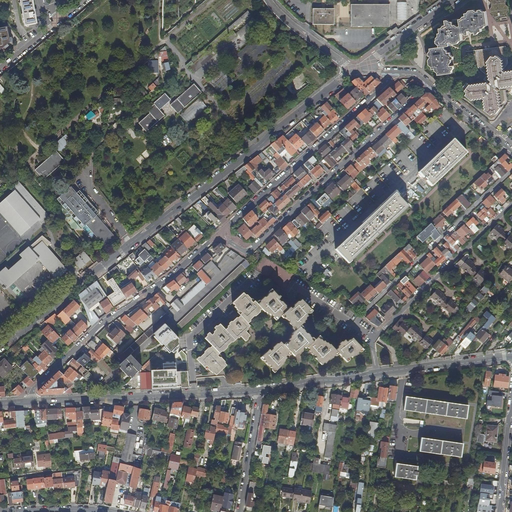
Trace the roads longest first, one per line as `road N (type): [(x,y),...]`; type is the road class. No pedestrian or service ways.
road 1 (unclassified): [(353,69),(0,345)]
road 2 (residential): [(372,337),(256,274),(189,337),(195,394)]
road 3 (residential): [(218,233),(248,250),(428,85)]
road 4 (residential): [(218,233),(103,321),(34,389),(31,402)]
road 5 (residential): [(395,73),(218,233)]
road 6 (residential): [(511,170),(361,314)]
road 7 (tertiary): [(31,402),(195,394)]
road 8 (tertiary): [(376,373),(511,356)]
road 9 (residential): [(259,390),(239,511)]
road 10 (unclassified): [(353,69),(452,0)]
